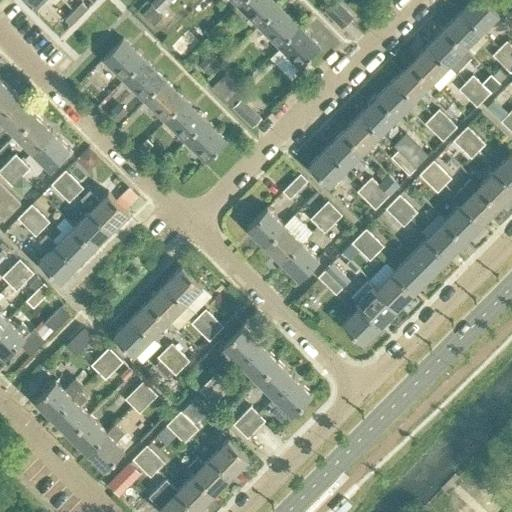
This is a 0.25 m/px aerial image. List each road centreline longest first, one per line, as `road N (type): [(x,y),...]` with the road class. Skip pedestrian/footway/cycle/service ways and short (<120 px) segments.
road 1 (tertiary): [(286,511),(511,284)]
road 2 (residential): [(191,222),(411,0)]
road 3 (residential): [(191,222),(0,31)]
road 4 (residential): [(359,389),(191,222)]
road 5 (residential): [(511,237),(359,389)]
road 6 (residential): [(359,389),(238,511)]
road 7 (residential): [(111,511),(0,402)]
